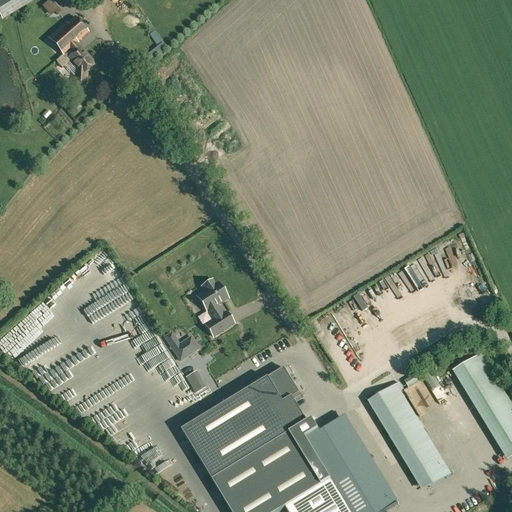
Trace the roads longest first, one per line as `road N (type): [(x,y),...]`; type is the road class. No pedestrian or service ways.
road 1 (track): [(291,325),(81,0)]
road 2 (unclassified): [(511,345),(498,331),(469,332),(344,396),(332,390),(291,325)]
